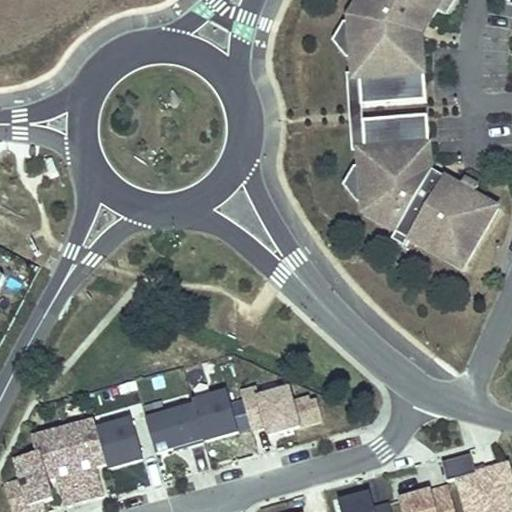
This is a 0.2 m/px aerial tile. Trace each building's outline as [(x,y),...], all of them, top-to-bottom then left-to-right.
[(355,0),(346,16),(346,23),(349,56),(351,78),(357,78),(358,94),(359,105),(424,101),(422,71),(413,71),(411,47),(411,46),(435,9),(439,0),(355,0)] [(439,0),(435,9),(442,13),(450,0),(439,0)] [(349,56),(346,23),(343,23),(333,39),(334,42),(345,56),(349,56)] [(422,71),(420,52),(411,46),(411,47),(413,71),(422,71)] [(357,78),(351,78),(347,79),(348,95),(358,94),(357,78)] [(425,116),(360,120),(361,132),(362,148),(356,148),(357,168),(360,200),(360,212),(394,231),(406,239),(459,270),(495,208),(471,194),(458,186),(425,167),(419,164),(418,146),(427,145),(425,116)] [(362,148),(361,132),(351,132),(353,148),(356,148),(362,148)] [(428,162),(427,145),(418,146),(419,164),(425,167),(428,162)] [(360,200),(357,168),(354,168),(344,184),(344,186),(356,201),(360,200)] [(462,178),(458,186),(471,194),(475,186),(462,178)] [(406,239),(394,231),(389,239),(402,247),(406,239)] [(159,379),(158,395),(186,396),(188,372),(167,371),(166,379),(159,379)] [(320,423),(314,403),(308,404),(307,400),(290,404),(286,391),(257,399),(254,390),(238,395),(248,433),(263,428),(266,438),(320,423)] [(236,436),(224,395),(190,405),(191,409),(201,446),(236,436)] [(201,446),(191,409),(143,422),(153,456),(157,455),(170,451),(171,456),(201,447),(201,446)] [(140,462),(130,422),(94,432),(104,466),(105,472),(140,462)] [(104,466),(94,432),(92,424),(31,441),(36,458),(13,464),(18,484),(1,488),(7,511),(27,511),(27,508),(43,504),(50,502),(45,483),(56,480),(64,509),(99,500),(91,469),(104,466)] [(187,452),(189,470),(205,468),(204,450),(187,452)] [(158,459),(171,456),(170,451),(157,455),(158,459)] [(468,456),(439,464),(444,484),(454,481),(462,511),(499,511),(499,510),(511,506),(511,490),(505,466),(473,475),(468,456)] [(452,511),(446,490),(396,503),(398,511),(452,511)] [(388,511),(387,506),(372,510),(368,496),(339,504),(341,511),(388,511)]
